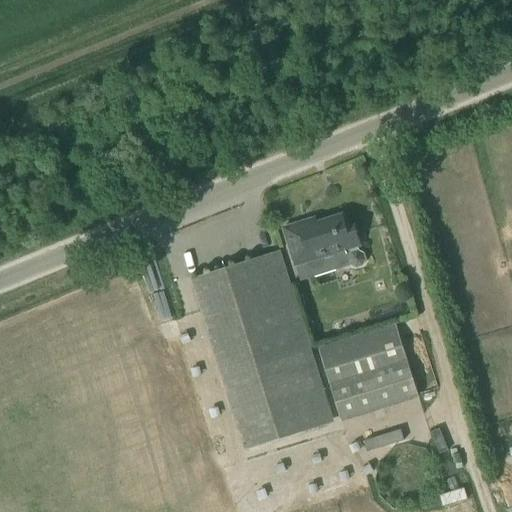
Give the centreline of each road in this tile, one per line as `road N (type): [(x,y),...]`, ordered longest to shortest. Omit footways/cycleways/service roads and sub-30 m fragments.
road 1 (unclassified): [(0,285),(511,80)]
road 2 (track): [(374,135),(494,511)]
